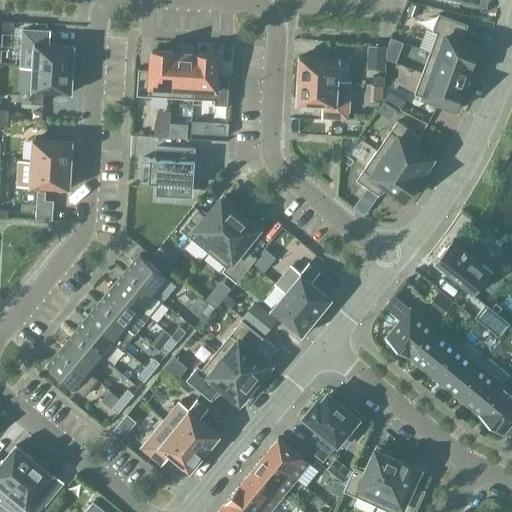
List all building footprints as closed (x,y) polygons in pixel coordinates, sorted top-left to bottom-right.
[(419,7),(411,4),(407,14),(416,17),(419,7)] [(438,33),(430,53),(477,70),(482,55),(479,53),(481,48),(462,41),(468,25),(439,14),(433,32),(438,33)] [(14,31),(15,22),(2,22),(2,30),(14,31)] [(22,43),(21,67),(77,70),(78,54),(74,54),(75,46),(22,43)] [(370,46),(369,57),(385,58),(386,47),(370,46)] [(399,54),(387,49),(386,50),(386,60),(396,63),(399,54)] [(138,96),(172,98),(175,52),(152,51),(151,71),(139,70),(138,96)] [(172,98),(194,99),(197,54),(195,53),(195,55),(176,54),(176,52),(175,52),(172,98)] [(430,53),(423,73),(466,89),(466,88),(465,88),(472,69),(476,71),(477,70),(430,53)] [(197,54),(194,99),(215,101),(215,106),(228,106),(230,75),(218,75),(219,55),(197,54)] [(296,65),(295,80),(351,84),(351,83),(338,82),(340,59),(300,57),(300,65),(296,65)] [(77,70),(21,67),(21,68),(34,68),(32,91),(72,93),(72,85),(77,86),(77,70)] [(466,89),(423,73),(415,94),(458,110),(466,89)] [(385,85),(386,77),(374,76),(373,85),(385,85)] [(351,84),(295,80),(294,96),(298,96),(297,104),(323,106),(323,118),(349,120),(351,84)] [(406,101),(389,93),(385,101),(402,110),(406,101)] [(0,125),(11,126),(11,112),(11,110),(6,110),(0,110),(0,125)] [(34,112),(34,120),(43,121),(43,112),(34,112)] [(398,121),(391,131),(377,151),(420,181),(421,180),(419,179),(424,171),(427,173),(435,162),(412,146),(418,137),(419,138),(420,136),(398,121)] [(230,136),(230,124),(217,123),(217,136),(230,136)] [(188,126),(171,125),(170,138),(187,139),(188,126)] [(19,162),(19,163),(76,166),(76,150),(72,150),(73,142),(33,140),(32,162),(19,162)] [(171,184),(171,188),(193,190),(196,149),(157,147),(156,159),(143,158),(141,182),(158,183),(171,184)] [(420,181),(377,151),(357,180),(379,196),(380,195),(379,194),(385,185),(407,200),(420,181)] [(76,166),(19,163),(18,186),(70,189),(71,181),(75,182),(76,166)] [(181,230),(209,253),(240,214),(233,208),(235,205),(224,196),(206,218),(198,211),(199,210),(198,209),(181,230)] [(0,209),(0,218),(8,219),(9,211),(0,209)] [(240,214),(209,253),(226,267),(223,271),(237,282),(257,258),(256,257),(255,257),(244,248),(261,227),(250,218),(248,221),(240,214)] [(454,239),(434,262),(449,274),(448,275),(474,297),(484,284),(482,282),(498,263),(476,245),(470,253),(454,239)] [(161,247),(153,256),(169,268),(176,259),(161,247)] [(139,255),(126,271),(163,302),(163,301),(156,295),(169,279),(139,255)] [(291,266),(276,284),(317,317),(332,299),(312,282),(320,272),(309,264),(301,274),(291,266)] [(126,271),(113,287),(150,317),(163,302),(126,271)] [(317,317),(276,284),(276,285),(286,293),(271,310),(302,335),(317,317)] [(113,287),(100,302),(129,327),(142,312),(149,318),(150,317),(113,287)] [(191,289),(186,295),(192,300),(197,294),(191,289)] [(222,301),(223,300),(213,291),(205,300),(209,304),(215,309),(222,301)] [(231,309),(236,302),(227,294),(223,300),(222,301),(231,309)] [(401,320),(386,339),(409,358),(410,358),(435,328),(411,308),(396,296),(386,308),(401,320)] [(100,302),(87,318),(116,343),(129,327),(100,302)] [(255,302),(242,318),(265,336),(278,321),(255,302)] [(207,318),(215,309),(209,304),(201,313),(207,318)] [(486,304),(475,318),(500,337),(511,324),(486,304)] [(87,318),(74,334),(103,358),(116,343),(87,318)] [(243,320),(217,352),(255,384),(262,376),(264,378),(273,367),(252,350),(262,338),(263,339),(264,338),(243,320)] [(478,322),(471,331),(479,338),(486,328),(478,322)] [(178,341),(186,331),(180,326),(172,335),(178,341)] [(458,347),(435,328),(410,358),(433,377),(458,347)] [(511,330),(503,342),(511,349),(511,330)] [(74,334),(61,350),(90,374),(103,358),(74,334)] [(170,350),(178,341),(172,335),(164,345),(170,350)] [(495,350),(503,357),(509,349),(501,343),(495,350)] [(458,347),(433,377),(456,396),(481,366),(458,347)] [(90,374),(61,350),(47,366),(77,390),(84,396),(98,380),(90,374)] [(255,384),(217,352),(202,370),(198,366),(187,380),(212,401),(213,400),(212,399),(221,387),(243,405),(252,394),(249,391),(255,384)] [(152,372),(160,363),(153,358),(146,367),(152,372)] [(167,366),(180,377),(187,368),(174,358),(167,366)] [(504,385),(481,366),(456,396),(479,415),(504,385)] [(144,381),(152,372),(146,367),(138,376),(144,381)] [(183,379),(177,386),(184,391),(189,384),(183,379)] [(511,391),(504,385),(479,415),(503,435),(511,423),(511,391)] [(126,404),(134,394),(127,389),(120,398),(126,404)] [(323,461),(361,414),(348,404),(345,409),(328,395),(320,404),(317,401),(304,417),(327,436),(321,444),(312,436),(304,445),(323,461)] [(118,413),(126,404),(120,398),(112,408),(118,413)] [(179,402),(164,421),(208,456),(205,453),(220,436),(199,419),(208,409),(197,401),(189,410),(179,402)] [(208,456),(164,421),(141,449),(161,465),(170,455),(190,472),(195,466),(198,468),(208,456)] [(119,424),(112,433),(121,441),(129,432),(119,424)] [(265,454),(296,480),(310,463),(279,437),(265,454)] [(0,501),(0,502),(37,457),(37,456),(34,459),(17,445),(0,465),(0,485),(8,492),(0,501)] [(344,491),(378,507),(400,459),(398,458),(397,460),(389,457),(390,453),(377,447),(366,472),(355,467),(353,473),(347,485),(344,491)] [(265,454),(252,470),(283,495),(296,480),(265,454)] [(37,457),(0,502),(11,511),(39,511),(45,505),(35,497),(53,475),(47,470),(50,467),(37,457)] [(400,459),(378,507),(389,511),(415,511),(426,491),(413,485),(421,469),(400,459)] [(347,468),(338,479),(347,485),(353,473),(347,468)] [(239,485),(271,511),(283,495),(252,470),(239,485)] [(331,491),(341,496),(347,485),(336,480),(331,491)] [(226,501),(239,511),(269,511),(271,511),(239,485),(226,501)] [(239,511),(226,501),(217,511),(239,511)] [(106,511),(94,502),(85,511),(106,511)]
